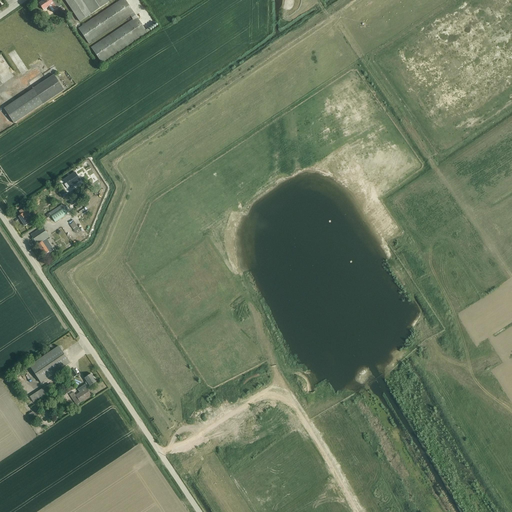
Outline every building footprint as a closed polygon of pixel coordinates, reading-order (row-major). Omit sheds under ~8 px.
[(51,6),(55,11),(57,9),(61,6),(59,2),(58,3),(55,0),(51,0),(50,0),(45,0),(39,4),(44,11),(49,7),(51,6)] [(106,0),(65,0),(80,22),(108,3),(106,0)] [(89,45),(135,14),(125,0),(120,0),(78,29),(89,45)] [(146,31),(135,14),(131,17),(133,20),(91,48),(102,64),(150,31),(148,29),(146,31)] [(33,89),(4,109),(14,124),(43,104),(64,91),(54,75),(33,89)] [(75,172),(63,180),(66,184),(64,184),(67,189),(70,188),(71,188),(75,186),(74,185),(81,181),(75,172)] [(21,215),(19,217),(25,226),(31,223),(28,219),(32,216),(26,207),(19,212),(21,215)] [(63,209),(50,218),(55,225),(65,218),(64,218),(68,215),(63,209)] [(74,222),(70,225),(75,232),(79,230),(74,222)] [(37,245),(47,239),(50,237),(43,227),(31,235),(34,239),(32,240),(33,242),(35,241),(37,245)] [(47,239),(37,245),(44,256),(49,252),(50,253),(54,250),(47,239)] [(59,347),(30,366),(41,383),(70,363),(59,347)] [(71,369),(67,371),(72,378),(76,375),(71,369)] [(73,392),(69,395),(76,405),(92,396),(87,388),(96,382),(91,374),(84,379),(86,382),(85,383),(86,384),(77,390),(79,393),(76,395),(73,392)] [(49,384),(30,397),(33,402),(53,390),(49,384)] [(33,411),(29,414),(33,421),(38,418),(33,411)]
